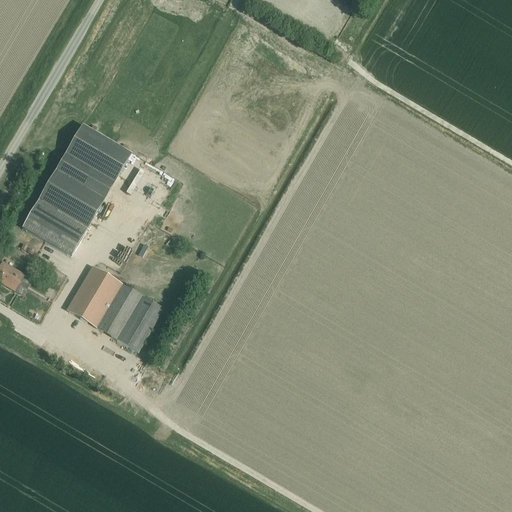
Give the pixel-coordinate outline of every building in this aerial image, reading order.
[(86,127),(40,204),(84,231),(131,154),(86,127)] [(87,232),(84,231),(40,204),(38,203),(22,230),(71,258),(87,232)] [(12,256),(6,266),(2,264),(0,267),(0,283),(14,292),(23,276),(22,275),(28,265),(12,256)] [(123,287),(92,269),(67,312),(98,330),(123,287)] [(143,299),(123,287),(98,330),(118,342),(143,299)] [(143,299),(118,342),(138,354),(163,311),(143,299)]
